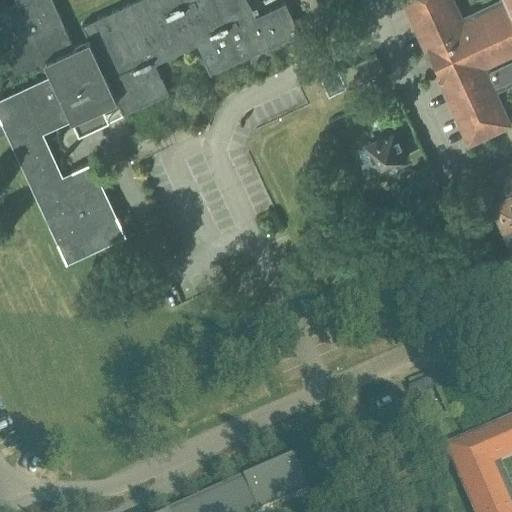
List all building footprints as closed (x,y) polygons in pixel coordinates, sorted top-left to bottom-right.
[(406,0),(470,138),(502,124),(489,94),(511,83),(511,0),(511,1),(511,2),(466,24),(462,16),(458,17),(450,0),(406,0)] [(123,124),(41,160),(55,191),(63,187),(71,205),(145,172),(147,177),(208,150),(243,229),(274,215),(270,207),(288,199),(242,96),(252,92),(237,59),(179,86),(181,89),(168,95),(164,93),(118,114),(123,124)] [(368,145),(357,150),(363,163),(368,174),(379,169),(379,170),(405,159),(400,148),(402,147),(394,130),(382,136),(381,134),(377,136),(379,140),(368,145)] [(416,195),(439,184),(434,173),(411,184),(416,195)] [(511,176),(485,189),(511,245),(511,244),(511,176)] [(511,511),(511,420),(447,449),(475,511),(511,511)] [(264,511),(309,492),(294,458),(244,480),(243,479),(167,511),(264,511)]
